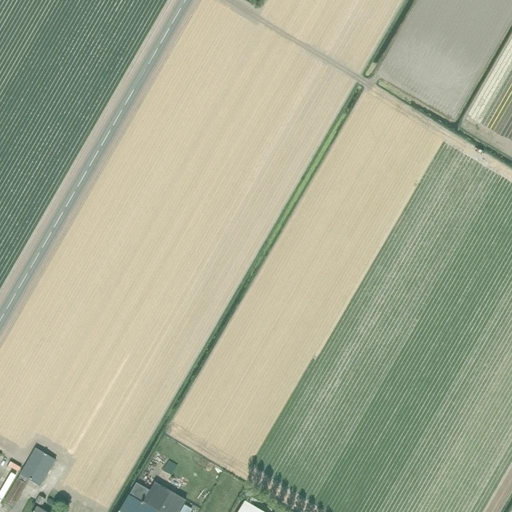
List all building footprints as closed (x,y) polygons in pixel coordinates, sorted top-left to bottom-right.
[(56,460),(36,448),(20,475),(18,479),(27,485),(29,481),(40,487),(56,460)] [(55,485),(63,471),(58,468),(50,482),(55,485)] [(27,485),(18,479),(17,479),(4,501),(14,507),(27,485)] [(179,511),(180,511),(183,506),(186,501),(155,483),(150,491),(136,483),(119,511),(179,511)] [(35,503),(42,507),(46,500),(39,495),(35,503)] [(260,511),(245,502),(238,511),(260,511)]
